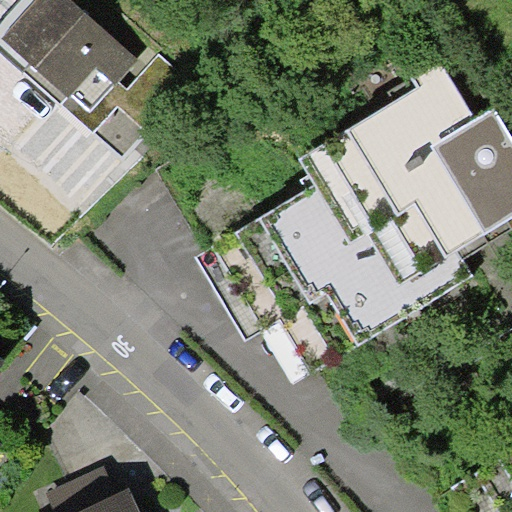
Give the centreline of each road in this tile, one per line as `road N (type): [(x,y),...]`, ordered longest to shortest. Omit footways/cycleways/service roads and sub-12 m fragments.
road 1 (residential): [(100,321),(157,283),(307,413),(401,511)]
road 2 (residential): [(100,321),(286,511)]
road 3 (residential): [(0,240),(100,321)]
